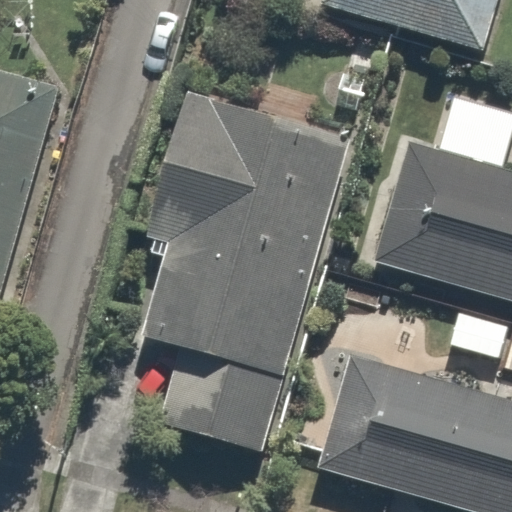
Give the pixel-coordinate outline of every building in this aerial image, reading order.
[(305,0),(469,55),(487,0),(305,0)] [(0,290),(56,81),(0,66),(0,290)] [(156,87),(119,229),(159,240),(133,340),(162,347),(143,423),(254,452),(336,134),(156,87)] [(511,179),(392,147),(360,265),(511,306),(511,179)] [(449,301),(438,347),(501,361),(511,315),(449,301)] [(511,511),(511,402),(337,350),(303,463),(468,511),(511,511)]
